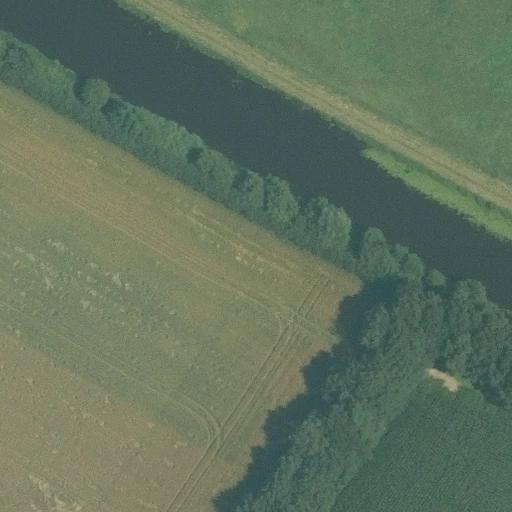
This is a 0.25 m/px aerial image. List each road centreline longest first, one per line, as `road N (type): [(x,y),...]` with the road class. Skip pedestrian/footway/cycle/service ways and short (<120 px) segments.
road 1 (track): [(126,0),(511,207)]
road 2 (track): [(401,277),(511,333)]
